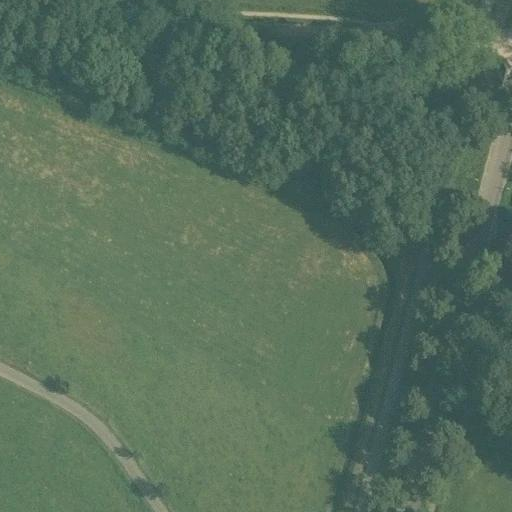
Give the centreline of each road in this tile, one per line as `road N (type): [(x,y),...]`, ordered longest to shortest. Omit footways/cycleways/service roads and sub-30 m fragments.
road 1 (tertiary): [(406,511),(511,111)]
road 2 (track): [(471,41),(133,15),(77,0)]
